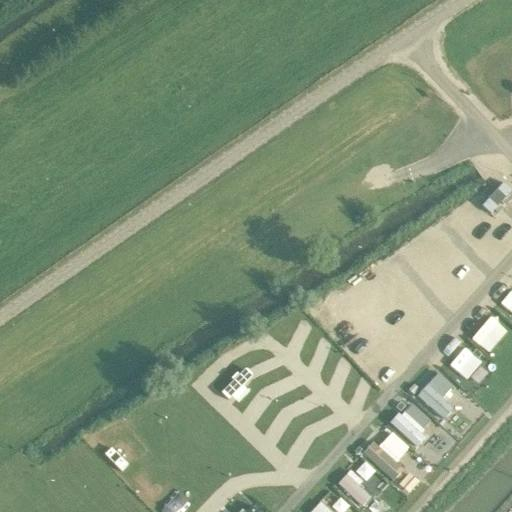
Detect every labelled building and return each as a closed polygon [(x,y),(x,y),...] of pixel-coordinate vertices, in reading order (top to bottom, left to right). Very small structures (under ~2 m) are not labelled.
[(511,187),(503,181),(484,206),(495,214),(511,192),(511,187)] [(511,291),(501,303),(511,312),(511,291)] [(492,315),(473,338),(490,352),(509,329),(492,315)] [(467,347),(452,365),(468,379),(484,361),(467,347)] [(220,384),(236,371),(225,358),(209,371),(220,384)] [(444,419),(454,408),(444,398),(455,386),(440,372),(418,395),(444,419)] [(413,401),(393,423),(418,447),(438,425),(413,401)] [(394,432),(379,446),(375,441),(364,450),(392,481),(406,469),(398,461),(411,450),(394,432)] [(365,460),(340,483),(363,508),(388,485),(365,460)] [(333,507),(324,499),(312,511),(347,511),(352,508),(341,498),(333,507)]
